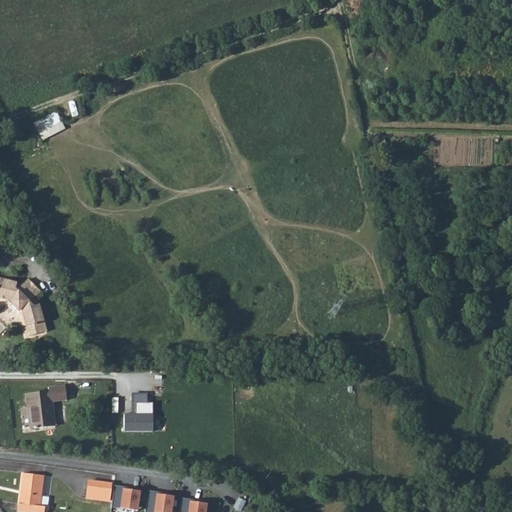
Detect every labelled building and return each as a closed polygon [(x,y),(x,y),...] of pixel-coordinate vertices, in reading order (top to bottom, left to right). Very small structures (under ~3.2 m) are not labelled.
[(43,138),(65,128),(58,111),(35,121),(43,138)] [(0,297),(11,300),(11,302),(20,311),(21,310),(29,337),(48,331),(40,304),(34,299),(41,291),(29,279),(22,286),(18,283),(0,278),(0,297)] [(20,311),(11,302),(9,307),(15,312),(20,311)] [(22,395),(23,407),(26,407),(29,428),(29,429),(48,427),(45,404),(59,402),(58,387),(45,389),(46,392),(22,395)] [(123,413),(124,431),(153,431),(153,403),(137,403),(136,413),(123,413)] [(27,511),(43,511),(45,503),(40,503),(43,475),(22,472),(17,511),(27,511)] [(85,490),(89,491),(107,493),(108,484),(86,481),(85,490)] [(110,484),(108,506),(134,509),(136,490),(120,488),(120,485),(110,484)] [(154,489),(145,488),(143,510),(162,511),(168,511),(171,494),(154,492),(154,489)] [(107,493),(89,491),(88,498),(106,500),(107,493)] [(189,496),(179,495),(176,511),(203,511),(205,501),(189,499),(189,496)]
